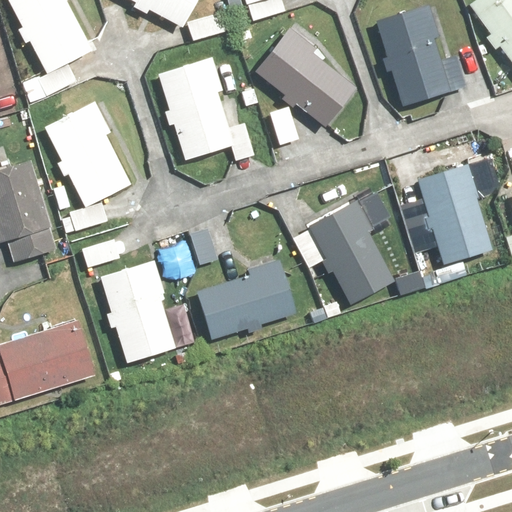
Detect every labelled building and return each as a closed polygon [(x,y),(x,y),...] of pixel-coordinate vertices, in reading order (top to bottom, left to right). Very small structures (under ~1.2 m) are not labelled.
[(64,0),(1,0),(42,81),(93,56),(64,0)] [(115,0),(178,32),(194,0),(115,0)] [(235,0),(239,11),(277,0),(235,0)] [(511,0),(472,0),(462,7),(511,78),(511,0)] [(424,6),(368,23),(395,114),(467,93),(455,53),(440,57),(424,6)] [(283,29),(247,78),(323,135),(359,86),(283,29)] [(206,63),(153,79),(180,169),(233,152),(206,63)] [(91,104),(38,130),(79,214),(132,188),(91,104)] [(28,157),(0,165),(0,250),(4,249),(10,269),(57,256),(28,157)] [(468,165),(409,183),(414,199),(397,204),(414,258),(431,253),(437,272),(495,254),(468,165)] [(511,194),(497,199),(511,246),(511,194)] [(353,200),(285,240),(305,274),(319,265),(348,314),(402,282),(353,200)] [(207,228),(188,234),(197,266),(217,260),(207,228)] [(78,249),(83,267),(119,257),(113,239),(78,249)] [(275,262),(189,291),(207,344),(293,315),(275,262)] [(146,264),(91,280),(118,370),(172,354),(146,264)] [(72,325),(0,345),(0,406),(88,381),(72,325)]
